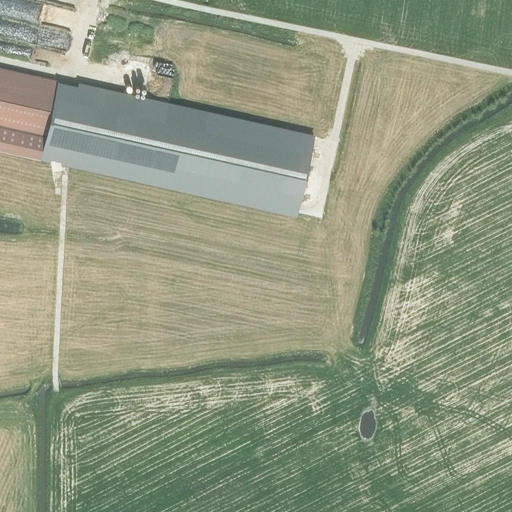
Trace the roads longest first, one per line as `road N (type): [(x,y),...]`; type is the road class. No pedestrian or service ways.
road 1 (track): [(166,0),(511,73)]
road 2 (track): [(56,390),(64,196),(54,160),(73,77)]
road 3 (track): [(356,40),(319,208)]
